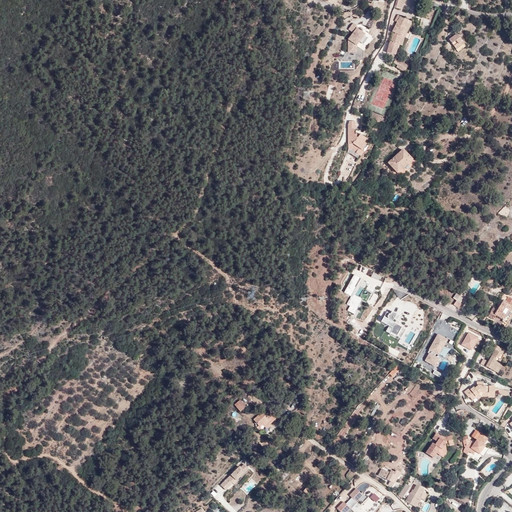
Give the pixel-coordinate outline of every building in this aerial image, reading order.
[(403,9),(405,0),(396,0),(394,7),(403,9)] [(394,27),(392,31),(394,32),(391,41),(390,41),(386,51),(395,54),(398,44),(401,35),(408,20),(398,15),(395,19),(398,20),(395,25),(397,26),(396,28),(394,27)] [(402,45),(404,37),(412,22),(408,20),(401,35),(398,44),(402,45)] [(355,28),(356,27),(353,24),(351,25),(348,29),(352,33),(355,28)] [(359,42),(364,35),(355,28),(352,33),(347,40),(347,53),(356,53),(356,46),(359,42)] [(368,33),(366,31),(365,33),(364,35),(359,42),(366,48),(373,37),(368,34),(368,33)] [(449,39),(456,49),(464,43),(457,34),(449,39)] [(458,52),(466,46),(464,43),(456,49),(458,52)] [(404,71),(408,64),(396,58),(393,63),(397,65),(396,67),(404,71)] [(347,120),(348,152),(365,151),(365,133),(355,133),(354,120),(347,120)] [(404,149),(398,154),(388,163),(399,176),(417,162),(414,159),(413,159),(404,149)] [(396,152),(386,161),(388,163),(398,154),(396,152)] [(499,213),(507,217),(508,214),(501,211),(504,208),(502,208),(499,213)] [(362,278),(354,274),(343,293),(351,297),(347,304),(350,306),(347,311),(354,315),(363,299),(353,293),(362,278)] [(506,302),(503,300),(494,315),(492,313),(489,317),(494,320),(496,316),(503,320),(509,311),(510,311),(511,308),(511,299),(509,297),(506,302)] [(391,314),(387,312),(381,322),(388,326),(385,331),(390,334),(393,330),(392,329),(400,315),(393,311),(391,314)] [(479,338),(468,332),(461,345),(471,351),(479,338)] [(448,339),(438,334),(427,352),(429,353),(425,361),(435,367),(440,359),(434,356),(436,354),(439,355),(448,339)] [(499,358),(500,359),(503,355),(501,354),(504,349),(494,344),(492,349),(494,350),(488,361),(483,359),(480,364),(497,373),(502,364),(499,362),(497,361),(499,358)] [(388,372),(391,376),(400,369),(397,365),(388,372)] [(498,390),(499,388),(494,388),(494,386),(484,386),(482,384),(482,382),(476,382),(476,384),(472,387),(469,390),(468,388),(463,392),(467,398),(468,397),(471,400),(475,397),(474,396),(479,393),(481,392),(487,392),(487,395),(494,395),(494,390),(498,390)] [(240,400),(235,405),(241,412),(246,408),(240,400)] [(269,418),(267,416),(262,411),(253,420),(258,426),(256,428),(259,431),(261,429),(260,427),(262,425),(269,418)] [(270,414),(267,416),(269,418),(262,425),(265,428),(275,419),(270,414)] [(452,419),(459,425),(464,420),(456,414),(452,419)] [(468,439),(465,440),(468,448),(467,450),(473,454),(475,451),(479,453),(484,446),(483,445),(487,438),(480,434),(481,433),(476,429),(472,436),(477,439),(474,443),(473,445),(468,442),(468,439)] [(442,438),(440,436),(436,433),(432,438),(437,441),(435,445),(432,443),(426,453),(433,458),(436,453),(439,448),(441,449),(444,445),(453,443),(451,436),(444,437),(442,438)] [(439,448),(436,453),(442,458),(446,453),(444,445),(441,449),(439,448)] [(233,482),(234,484),(249,469),(242,462),(220,484),(225,490),(233,482)] [(382,469),(379,476),(390,482),(388,485),(392,487),(398,477),(398,478),(401,473),(396,471),(395,473),(391,471),(390,474),(382,469)] [(413,494),(410,493),(410,492),(405,501),(415,507),(420,499),(424,501),(426,496),(426,495),(421,492),(423,489),(420,487),(422,482),(415,478),(413,483),(416,485),(413,490),(414,491),(413,494)] [(408,487),(405,485),(398,495),(401,497),(408,487)] [(352,511),(353,511),(350,509),(363,495),(355,487),(349,494),(351,497),(346,502),(343,500),(336,507),(340,511),(352,511)]
